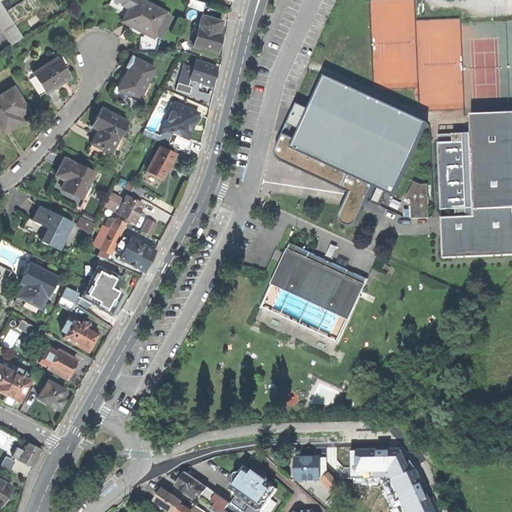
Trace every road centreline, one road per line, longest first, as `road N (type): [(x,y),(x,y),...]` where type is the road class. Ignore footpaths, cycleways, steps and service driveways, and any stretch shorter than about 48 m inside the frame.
road 1 (secondary): [(259,0),(216,171),(89,408)]
road 2 (residential): [(141,469),(247,444),(383,443),(393,428)]
road 3 (residential): [(96,51),(91,87),(25,166),(0,183)]
